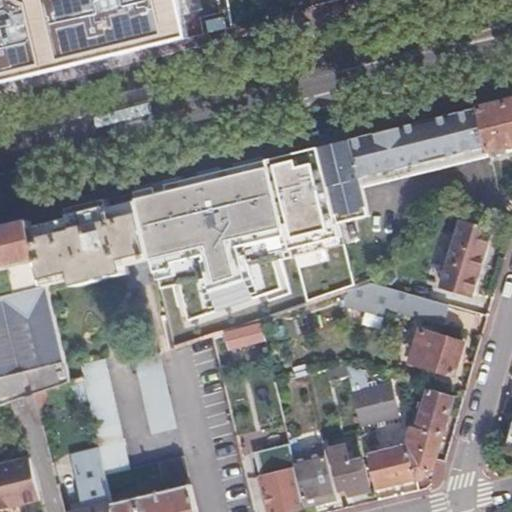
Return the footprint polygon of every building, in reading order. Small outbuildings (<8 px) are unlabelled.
[(0,0),(0,83),(191,34),(181,0),(0,0)] [(288,0),(290,10),(308,6),(306,0),(288,0)] [(511,99),(480,107),(491,151),(511,145),(511,99)] [(366,136),(323,146),(342,224),(373,216),(366,185),(492,155),(491,151),(480,107),(366,136)] [(167,185),(140,192),(141,202),(155,261),(161,287),(174,284),(181,311),(187,310),(188,316),(281,287),(274,262),(294,257),(292,249),(345,236),(342,224),(323,146),(271,159),(186,181),(167,185)] [(74,219),(35,230),(48,283),(75,276),(78,290),(130,276),(128,263),(146,259),(148,263),(155,261),(141,202),(114,209),(111,200),(72,209),(74,219)] [(0,227),(0,407),(30,397),(36,396),(73,383),(48,283),(35,230),(32,220),(0,227)] [(491,230),(461,220),(442,287),(473,297),(491,230)] [(380,278),(357,285),(361,301),(384,308),(386,302),(443,318),(449,299),(380,278)] [(175,348),(167,314),(160,316),(168,350),(175,348)] [(260,319),(240,326),(225,331),(230,348),(252,344),(255,352),(267,349),(260,319)] [(462,344),(420,331),(411,362),(453,376),(462,344)] [(160,352),(136,358),(154,436),(178,430),(160,352)] [(81,366),(84,379),(100,447),(107,475),(133,469),(106,361),(81,366)] [(347,368),(350,377),(361,424),(397,415),(389,383),(365,389),(361,369),(346,364),(347,368)] [(347,368),(327,372),(328,383),(350,377),(347,368)] [(434,466),(454,396),(424,387),(421,394),(417,392),(415,399),(422,402),(420,414),(417,413),(407,444),(368,454),(376,490),(425,478),(434,466)] [(36,396),(30,397),(36,426),(42,426),(36,396)] [(376,431),(363,433),(366,446),(379,443),(376,431)] [(256,432),(236,436),(242,460),(261,456),(256,432)] [(107,475),(100,447),(70,455),(82,511),(79,511),(116,511),(114,503),(107,475)] [(346,449),(330,453),(339,491),(348,489),(350,496),(371,491),(364,462),(350,465),(346,449)] [(298,476),(304,507),(336,500),(325,451),(307,454),(312,472),(298,476)] [(114,503),(116,511),(198,511),(192,485),(179,487),(165,491),(163,481),(177,478),(190,476),(186,456),(160,462),(162,475),(152,478),(155,494),(114,503)] [(0,510),(39,502),(29,459),(0,466),(0,510)] [(296,468),(294,460),(266,468),(268,475),(296,468)] [(269,511),(282,511),(304,507),(298,476),(296,468),(268,475),(261,477),(269,511)] [(179,487),(177,478),(163,481),(165,491),(179,487)]
